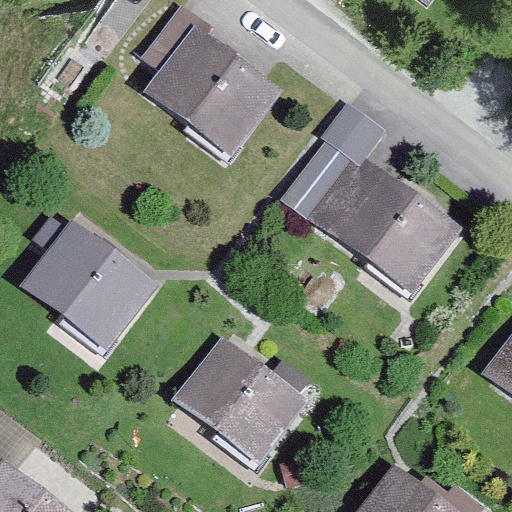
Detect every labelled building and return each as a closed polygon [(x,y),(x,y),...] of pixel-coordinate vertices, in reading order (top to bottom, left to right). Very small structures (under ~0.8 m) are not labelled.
[(216,41),(222,33),(190,10),(151,65),(169,78),(155,98),(249,164),(296,96),(216,41)] [(367,182),(355,173),(319,225),(429,303),(477,236),(378,167),(367,182)] [(170,296),(75,231),(33,291),(128,356),(170,296)] [(278,383),(224,346),(181,408),(272,470),(315,408),(308,403),(317,389),(288,369),(278,383)] [(511,353),(492,382),(511,395),(511,353)] [(0,466),(5,469),(0,476),(0,511),(83,511),(23,473),(42,443),(0,415),(0,466)] [(447,511),(399,478),(374,511),(447,511)]
